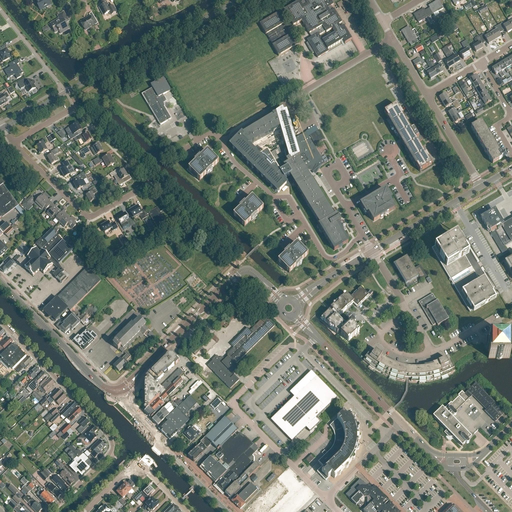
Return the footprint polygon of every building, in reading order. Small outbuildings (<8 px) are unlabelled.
[(35,0),(37,3),(39,2),(41,4),(37,6),(38,7),(37,7),(40,10),(44,8),(45,9),(48,7),(48,6),(51,4),(48,0),(35,0)] [(342,24),(334,11),(333,11),(331,8),(333,6),(329,0),(305,0),(303,1),(304,2),(301,4),(299,1),(284,11),(291,24),(286,27),(284,24),(278,13),(263,22),(259,24),(266,35),(267,35),(273,45),(272,46),(279,57),(295,47),(297,45),(292,36),(291,35),(288,30),(302,22),(311,38),(307,41),(308,43),(306,44),(312,55),(314,53),(317,59),(329,52),(328,51),(343,42),(345,45),(351,41),(344,27),(345,27),(343,23),(342,24)] [(111,16),(117,12),(113,6),(110,8),(105,1),(100,4),(102,6),(99,8),(104,16),(109,13),(111,16)] [(443,9),(442,7),(439,1),(429,7),(430,9),(428,11),(431,16),(434,14),(438,12),(443,9)] [(480,15),(487,10),(485,7),(478,11),(480,15)] [(418,22),(427,16),(428,18),(431,16),(428,11),(425,12),(424,10),(414,16),(418,22)] [(59,19),(50,24),(53,29),(53,28),(53,29),(54,30),(56,31),(58,31),(59,31),(60,34),(69,29),(64,22),(68,20),(64,13),(58,16),(59,19)] [(87,31),(89,29),(89,28),(94,24),(95,25),(98,24),(95,18),(92,20),(90,17),(86,19),(87,20),(81,23),(85,30),(87,31)] [(502,24),(498,26),(502,32),(505,30),(507,34),(511,30),(511,27),(509,23),(503,26),(502,24)] [(454,26),(449,28),(452,33),(458,29),(456,25),(454,26)] [(496,31),(490,34),(495,41),(501,37),(499,34),(502,32),(498,26),(494,28),(496,31)] [(410,43),(416,40),(415,39),(413,35),(409,28),(402,32),(407,39),(408,39),(410,43)] [(484,35),(480,37),(482,41),(484,44),(487,42),(489,45),(495,41),(490,34),(485,37),(484,35)] [(476,45),(472,47),(476,52),(483,48),(479,43),(482,41),(480,37),(475,39),(474,41),(476,45)] [(464,60),(472,56),(469,51),(471,50),(466,42),(462,44),(466,51),(460,54),(464,60)] [(420,45),(414,49),(417,54),(423,50),(420,45)] [(0,49),(0,57),(3,62),(9,58),(10,59),(12,57),(10,53),(9,53),(7,48),(1,51),(0,49)] [(438,55),(434,57),(438,64),(442,62),(438,55)] [(451,55),(449,56),(450,59),(454,65),(460,62),(456,56),(453,58),(451,55)] [(450,59),(445,62),(449,69),(454,65),(450,59)] [(22,72),(22,71),(21,69),(20,70),(17,65),(19,64),(17,60),(8,65),(10,68),(4,71),(9,79),(14,75),(17,79),(21,77),(20,75),(23,74),(22,72)] [(430,64),(432,62),(431,60),(426,62),(432,71),(427,74),(431,80),(438,76),(430,64)] [(511,65),(511,66),(508,60),(502,63),(506,69),(507,69),(510,67),(511,69),(511,65)] [(436,69),(432,62),(430,64),(438,76),(444,73),(440,66),(436,69)] [(509,72),(507,69),(506,69),(502,63),(497,66),(501,72),(502,72),(505,70),(507,73),(509,72)] [(496,75),(499,74),(502,78),(505,76),(504,75),(502,72),(501,72),(497,66),(492,69),(496,75)] [(470,81),(472,85),(473,85),(479,81),(476,76),(470,80),(469,79),(466,81),(467,83),(470,81)] [(171,119),(164,107),(165,107),(163,102),(166,100),(163,95),(171,90),(163,78),(151,85),(151,86),(153,88),(142,95),(160,126),(171,119)] [(31,81),(28,82),(27,82),(25,79),(17,83),(21,90),(25,87),(29,93),(36,89),(34,85),(34,84),(35,83),(34,83),(34,82),(33,82),(33,81),(31,81)] [(476,90),(482,87),(479,81),(473,85),(472,85),(469,87),(470,88),(473,86),(475,90),(476,90)] [(479,96),(486,92),(482,87),(476,90),(475,90),(472,92),(473,93),(477,91),(479,95),(479,96)] [(489,97),(486,92),(479,96),(479,95),(475,97),(476,98),(480,96),(482,100),(482,101),(489,97)] [(3,95),(3,94),(0,95),(0,106),(7,102),(6,99),(9,97),(7,93),(3,95)] [(439,98),(442,103),(448,100),(445,94),(439,98)] [(492,102),(489,97),(482,101),(482,100),(478,102),(479,104),(483,102),(485,106),(492,102)] [(452,105),(448,100),(442,103),(446,109),(452,105)] [(414,160),(416,164),(417,166),(416,166),(420,172),(431,165),(428,160),(429,159),(426,154),(425,155),(418,144),(425,138),(417,125),(408,127),(402,116),(403,116),(400,111),(399,111),(396,106),(384,113),(388,119),(388,118),(393,124),(395,130),(400,136),(402,142),(407,148),(409,154),(414,160)] [(307,171),(308,170),(312,171),(313,167),(323,161),(306,133),(301,136),(300,136),(294,140),(286,113),(283,114),(283,110),(282,110),(272,116),(272,117),(242,135),(232,145),(234,149),(235,148),(237,150),(238,153),(240,153),(241,155),(243,158),(244,157),(246,159),(248,163),(249,162),(251,164),(253,167),(254,167),(256,169),(257,172),(259,171),(260,173),(262,177),(263,176),(265,178),(267,181),(268,181),(270,183),(272,186),(273,186),(275,187),(276,191),(277,190),(279,192),(287,185),(291,185),(291,188),(291,184),(293,184),(319,225),(316,227),(321,234),(323,233),(334,251),(348,243),(340,230),(343,229),(339,223),(341,222),(336,215),(334,216),(307,171)] [(452,119),(457,115),(462,112),(460,110),(456,113),(454,110),(448,113),(452,119)] [(461,120),(457,115),(452,119),(455,124),(461,120)] [(502,159),(506,156),(507,155),(505,151),(503,152),(499,154),(480,123),(471,128),(493,165),(502,159)] [(81,131),(77,124),(68,129),(71,134),(68,136),(71,141),(73,140),(76,138),(82,134),(80,132),(81,131)] [(324,140),(318,131),(309,136),(315,145),(318,143),(324,140)] [(91,138),(90,138),(88,134),(83,137),(82,134),(76,138),(73,140),(75,142),(78,141),(81,140),(84,145),(87,143),(91,140),(91,139),(91,138)] [(41,155),(48,151),(45,146),(47,145),(44,140),(41,142),(42,144),(37,147),(39,151),(39,152),(40,154),(41,154),(41,155)] [(91,150),(93,152),(95,156),(96,156),(97,155),(103,152),(99,145),(93,148),(91,150)] [(54,157),(60,153),(58,150),(58,149),(51,153),(52,156),(48,158),(52,165),(57,163),(54,157)] [(199,181),(218,163),(207,151),(188,170),(199,181)] [(108,168),(114,164),(109,156),(103,160),(108,168)] [(66,169),(61,171),(65,178),(70,175),(68,172),(73,169),(68,162),(64,165),(66,169)] [(120,187),(131,180),(129,176),(127,177),(124,170),(116,175),(115,172),(110,175),(112,178),(114,177),(120,187)] [(84,181),(87,179),(83,174),(76,178),(78,181),(73,184),(78,191),(86,186),(84,181)] [(19,206),(3,185),(0,187),(0,219),(2,218),(3,218),(19,206)] [(20,193),(24,190),(19,185),(15,188),(20,193)] [(93,196),(98,193),(94,188),(89,190),(91,194),(86,196),(90,203),(96,200),(93,196)] [(386,190),(361,205),(364,210),(366,209),(374,222),(380,218),(379,217),(383,214),(384,216),(383,214),(387,212),(388,213),(394,210),(389,201),(391,200),(386,190)] [(45,211),(52,204),(50,202),(52,201),(50,199),(49,201),(46,198),(43,195),(35,203),(42,210),(43,209),(45,211)] [(29,204),(34,199),(31,197),(31,196),(26,201),(25,200),(24,201),(22,203),(23,204),(21,206),(28,212),(33,207),(29,204)] [(233,216),(244,227),(263,209),(252,197),(233,216)] [(54,217),(59,211),(56,208),(58,207),(56,205),(55,207),(52,204),(45,211),(48,214),(47,214),(52,219),(54,217)] [(142,221),(148,217),(144,211),(142,213),(138,207),(130,212),(134,218),(139,215),(142,221)] [(160,234),(168,229),(162,220),(164,219),(162,216),(160,216),(156,209),(148,214),(160,234)] [(60,224),(67,216),(65,213),(66,212),(65,210),(62,213),(59,211),(54,217),(56,219),(56,220),(60,224)] [(131,228),(135,225),(131,219),(129,220),(126,214),(117,219),(123,229),(129,225),(131,228)] [(504,246),(511,240),(511,219),(502,226),(501,220),(501,218),(500,218),(499,214),(491,216),(491,215),(489,216),(484,218),(482,219),(482,218),(490,233),(492,232),(493,233),(491,234),(503,255),(508,252),(504,246)] [(77,225),(75,223),(76,221),(73,218),(71,219),(67,216),(60,224),(64,228),(68,225),(73,230),(77,225)] [(113,232),(118,229),(115,223),(110,226),(109,223),(101,227),(105,233),(111,230),(113,232)] [(0,237),(10,228),(7,224),(0,230),(0,237)] [(9,239),(15,233),(11,228),(4,234),(9,239)] [(72,250),(69,247),(52,231),(43,239),(42,238),(36,245),(43,252),(40,254),(39,252),(39,251),(38,252),(37,250),(36,249),(36,250),(28,258),(27,258),(29,258),(30,260),(30,261),(30,260),(32,262),(30,264),(30,263),(29,264),(30,264),(28,266),(28,265),(27,266),(28,266),(26,268),(25,269),(26,269),(28,271),(28,272),(30,275),(31,275),(33,277),(34,277),(36,275),(37,275),(37,274),(38,273),(39,273),(39,272),(40,270),(42,272),(41,273),(42,273),(45,275),(44,276),(45,276),(45,275),(53,267),(53,266),(56,268),(59,265),(58,264),(72,250)] [(70,246),(73,243),(67,236),(64,239),(70,246)] [(468,254),(460,241),(452,245),(448,239),(432,249),(470,313),(495,298),(483,279),(480,281),(474,272),(473,273),(471,268),(472,268),(465,256),(468,254)] [(0,258),(8,250),(0,242),(0,258)] [(289,274),(308,255),(297,244),(278,262),(289,274)] [(19,265),(23,261),(19,257),(15,261),(19,265)] [(414,270),(406,257),(393,265),(393,266),(394,265),(406,284),(408,283),(408,284),(410,287),(426,277),(420,266),(414,270)] [(8,272),(15,264),(9,259),(3,265),(4,265),(0,268),(0,269),(5,274),(7,271),(8,272)] [(59,265),(56,268),(59,271),(54,276),(53,276),(61,285),(67,279),(63,275),(65,273),(63,271),(59,265)] [(70,312),(87,296),(101,282),(88,269),(58,298),(57,298),(43,312),(51,319),(52,318),(56,322),(68,310),(70,312)] [(344,296),(330,309),(338,317),(339,316),(340,314),(352,303),(357,307),(362,302),(364,305),(367,302),(364,300),(368,296),(361,288),(357,291),(358,292),(354,296),(353,295),(350,298),(347,294),(345,296),(344,296)] [(438,326),(449,320),(438,301),(437,302),(433,294),(419,303),(433,326),(436,324),(437,325),(438,326)] [(90,318),(95,313),(90,309),(83,316),(81,317),(79,316),(77,318),(72,314),(61,324),(62,325),(59,328),(65,334),(70,329),(72,331),(81,323),(85,327),(92,320),(90,318)] [(340,332),(345,327),(329,311),(324,316),(322,318),(330,327),(331,326),(334,330),(334,331),(337,334),(340,332)] [(343,329),(343,331),(340,334),(347,341),(349,339),(350,340),(356,334),(356,333),(358,331),(353,326),(355,324),(354,323),(354,316),(357,316),(341,316),(340,314),(339,316),(349,316),(349,318),(347,320),(350,324),(348,327),(346,327),(343,329)] [(141,339),(149,331),(144,327),(146,325),(139,318),(138,320),(135,317),(119,333),(118,332),(115,335),(116,336),(113,339),(110,341),(114,344),(113,345),(118,351),(119,350),(123,354),(124,353),(126,355),(122,360),(121,359),(114,367),(119,373),(126,365),(128,366),(130,364),(127,361),(131,357),(125,351),(128,348),(129,349),(132,346),(131,345),(139,337),(141,339)] [(230,389),(239,381),(233,374),(239,368),(236,365),(274,327),(264,317),(249,332),(247,329),(230,345),(233,348),(227,354),(228,355),(224,359),(223,358),(221,358),(220,359),(217,356),(212,361),(207,366),(230,389)] [(84,352),(98,338),(93,333),(92,334),(87,329),(74,342),(84,352)] [(154,342),(157,339),(151,333),(148,336),(154,342)] [(488,357),(488,358),(509,358),(509,355),(509,351),(509,337),(488,337),(488,357)] [(5,350),(13,343),(9,338),(5,342),(4,341),(0,345),(5,350)] [(13,370),(26,357),(16,347),(15,347),(13,345),(1,357),(6,363),(13,370)] [(366,359),(363,361),(365,362),(369,366),(373,368),(376,370),(380,373),(384,375),(388,376),(392,378),(396,379),(400,380),(404,381),(404,379),(404,378),(407,378),(408,378),(409,379),(412,379),(411,382),(415,382),(416,382),(419,382),(422,382),(425,381),(428,381),(431,380),(434,380),(441,378),(444,376),(448,375),(452,373),(455,372),(453,369),(454,369),(450,359),(447,361),(446,358),(444,359),(442,360),(441,361),(439,361),(438,362),(436,362),(435,363),(433,363),(432,364),(431,364),(430,364),(429,364),(429,365),(427,365),(424,365),(423,366),(421,366),(419,366),(418,366),(416,366),(414,366),(413,366),(413,368),(409,367),(405,367),(406,365),(402,364),(401,364),(399,363),(398,363),(396,362),(395,362),(393,361),(392,361),(390,360),(389,359),(387,358),(386,358),(383,356),(382,355),(381,354),(380,353),(378,352),(377,351),(375,350),(373,353),(369,350),(363,357),(366,359)] [(146,399),(146,410),(184,374),(179,369),(162,387),(158,384),(155,387),(154,386),(175,366),(176,366),(180,362),(171,353),(167,357),(166,357),(145,378),(146,379),(146,390),(146,399)] [(28,364),(32,360),(29,357),(28,359),(16,370),(19,373),(24,368),(25,370),(30,365),(28,364)] [(36,376),(40,372),(36,368),(32,372),(31,371),(28,375),(33,380),(37,376),(36,376)] [(33,393),(49,378),(43,373),(28,388),(31,391),(33,393)] [(164,401),(183,382),(179,378),(167,390),(146,410),(144,412),(151,419),(152,418),(166,404),(164,401)] [(51,388),(55,384),(50,379),(46,383),(46,382),(38,390),(39,392),(40,391),(42,394),(43,393),(45,395),(52,388),(51,388)] [(316,419),(337,398),(332,393),(330,396),(313,379),(308,384),(304,379),(290,393),(294,397),(271,420),(292,442),(308,426),(312,430),(317,425),(320,423),(316,419)] [(196,390),(201,385),(198,382),(193,387),(196,390)] [(452,418),(454,415),(454,416),(455,416),(456,416),(456,415),(457,414),(457,413),(456,413),(456,412),(472,396),(486,411),(485,412),(495,423),(502,417),(500,415),(504,411),(476,383),(465,394),(462,392),(444,409),(442,407),(433,416),(447,431),(444,433),(447,436),(449,437),(453,437),(462,446),(472,437),(452,418)] [(17,386),(10,393),(12,395),(19,389),(17,386)] [(55,402),(62,395),(58,390),(50,397),(55,402)] [(27,397),(22,392),(16,398),(22,403),(27,397)] [(32,396),(39,403),(43,400),(36,392),(32,396)] [(67,399),(62,395),(55,402),(60,406),(67,399)] [(170,440),(182,429),(189,421),(185,416),(190,411),(190,410),(195,405),(188,398),(183,404),(175,412),(166,421),(167,422),(159,430),(170,440)] [(170,415),(174,411),(175,412),(183,404),(179,400),(175,404),(172,401),(169,405),(164,410),(161,412),(153,421),(158,426),(167,418),(170,416),(170,415)] [(65,418),(77,407),(73,403),(70,406),(70,405),(65,409),(67,411),(62,415),(65,418)] [(79,416),(79,415),(81,413),(80,411),(80,410),(79,409),(78,409),(71,415),(68,419),(71,422),(74,418),(75,420),(79,416)] [(47,423),(53,417),(50,414),(45,420),(47,423)] [(57,414),(49,421),(52,424),(60,417),(57,414)] [(359,445),(359,434),(356,424),(351,414),(347,417),(344,414),(330,427),(332,429),(334,433),(335,437),(335,442),(334,446),(332,450),(319,463),(323,467),(318,473),(326,482),(332,476),(335,479),(351,464),(356,455),(359,445)] [(79,424),(82,427),(77,431),(81,435),(88,428),(87,426),(89,423),(85,418),(79,424)] [(220,449),(232,437),(238,431),(225,418),(201,443),(201,444),(188,457),(194,462),(194,463),(212,445),(218,451),(219,449),(220,449)] [(71,428),(68,424),(60,431),(64,435),(66,433),(71,428)] [(211,424),(206,429),(209,432),(214,427),(211,424)] [(97,438),(93,434),(97,431),(92,426),(78,440),(79,440),(86,440),(91,444),(97,438)] [(192,442),(199,435),(192,427),(185,434),(192,442)] [(215,484),(253,445),(245,437),(244,438),(240,434),(234,439),(232,437),(220,449),(223,451),(206,468),(207,470),(207,475),(215,484)] [(99,454),(106,447),(100,441),(88,452),(95,459),(100,455),(99,454)] [(259,450),(254,445),(253,445),(215,484),(217,486),(225,493),(231,487),(230,486),(237,479),(252,464),(252,463),(253,462),(253,458),(252,457),(259,450)] [(71,446),(68,449),(74,454),(77,451),(71,446)] [(74,464),(70,468),(76,474),(78,472),(81,476),(84,473),(85,473),(86,472),(88,469),(89,469),(84,464),(85,463),(87,460),(88,460),(83,455),(78,460),(77,458),(72,463),(74,464)] [(309,465),(315,459),(312,456),(306,461),(309,465)] [(64,467),(58,461),(55,464),(61,470),(64,467)] [(255,463),(226,493),(229,497),(228,498),(230,499),(250,479),(249,478),(260,468),(255,463)] [(46,470),(43,473),(42,473),(48,479),(48,478),(52,475),(46,470)] [(74,481),(70,477),(71,476),(65,471),(60,476),(62,478),(70,487),(73,483),(72,482),(74,481)] [(48,479),(42,473),(39,476),(45,482),(48,479)] [(54,481),(53,482),(56,484),(64,492),(68,489),(64,485),(65,484),(62,481),(61,480),(62,478),(60,476),(59,475),(57,476),(55,479),(56,479),(54,481)] [(29,481),(25,477),(20,481),(25,486),(29,481)] [(133,489),(136,486),(130,480),(127,484),(133,489)] [(277,480),(244,511),(272,511),(270,510),(289,492),(277,480)] [(398,511),(375,488),(373,490),(372,490),(372,489),(370,488),(369,488),(368,489),(367,487),(366,489),(364,489),(364,483),(360,480),(351,489),(351,490),(346,495),(356,506),(357,505),(360,508),(363,504),(360,501),(360,500),(361,500),(364,498),(367,498),(367,505),(368,506),(363,511),(373,511),(374,511),(372,510),(374,508),(377,511),(376,511),(398,511)] [(47,488),(47,489),(53,496),(54,495),(58,499),(61,495),(58,491),(55,487),(52,484),(51,485),(47,488)] [(126,484),(121,489),(131,499),(131,498),(133,497),(129,493),(132,490),(126,484)] [(237,497),(232,502),(240,510),(245,505),(244,504),(257,490),(251,484),(238,497),(237,496),(237,497)] [(11,486),(8,489),(10,491),(15,496),(18,493),(13,488),(11,486)] [(31,492),(25,486),(22,489),(28,494),(31,492)] [(146,501),(151,495),(151,494),(154,491),(149,487),(147,489),(146,490),(145,489),(134,499),(137,502),(142,497),(146,501)] [(50,496),(45,492),(41,488),(38,491),(39,492),(51,505),(54,502),(50,498),(50,496)] [(131,499),(121,489),(116,493),(122,500),(125,497),(129,500),(131,499)] [(51,505),(39,492),(37,495),(40,497),(39,498),(44,503),(45,503),(49,507),(51,505)] [(15,496),(12,499),(19,505),(22,502),(15,496)] [(40,511),(30,501),(26,497),(23,499),(29,506),(30,505),(32,507),(31,508),(35,511),(40,511)] [(43,509),(37,502),(36,503),(32,499),(30,501),(40,511),(43,509)] [(152,511),(159,506),(158,506),(158,504),(156,503),(155,502),(154,502),(152,499),(145,506),(143,509),(145,511),(148,508),(149,509),(147,511),(148,511),(152,511)] [(20,511),(16,507),(17,507),(12,501),(7,505),(13,511),(14,511),(15,511),(20,511)]
